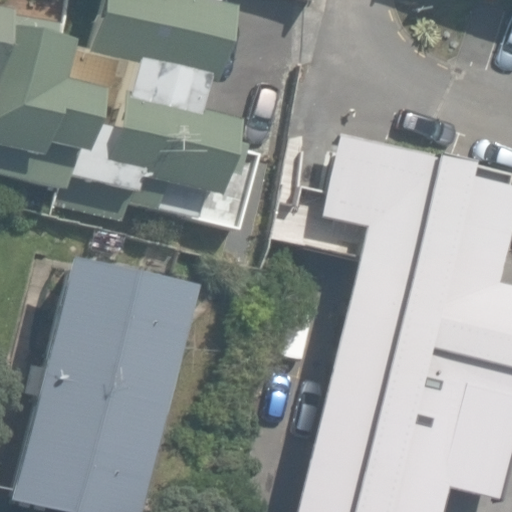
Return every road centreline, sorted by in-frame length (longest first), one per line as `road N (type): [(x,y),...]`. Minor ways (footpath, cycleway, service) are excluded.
road 1 (unknown): [(357,56),(192,457)]
road 2 (unclassified): [(361,0),(357,56),(402,88),(511,124)]
